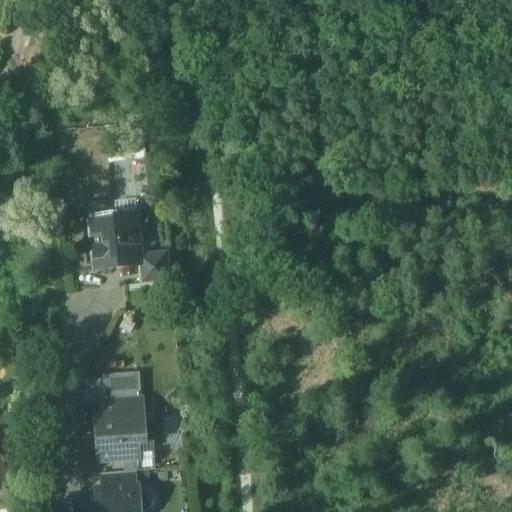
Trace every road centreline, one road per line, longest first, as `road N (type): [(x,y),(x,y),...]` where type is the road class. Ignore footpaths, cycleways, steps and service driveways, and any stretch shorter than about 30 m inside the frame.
road 1 (track): [(216,199),(246,511)]
road 2 (track): [(190,0),(216,199)]
road 3 (residential): [(88,315),(76,511)]
